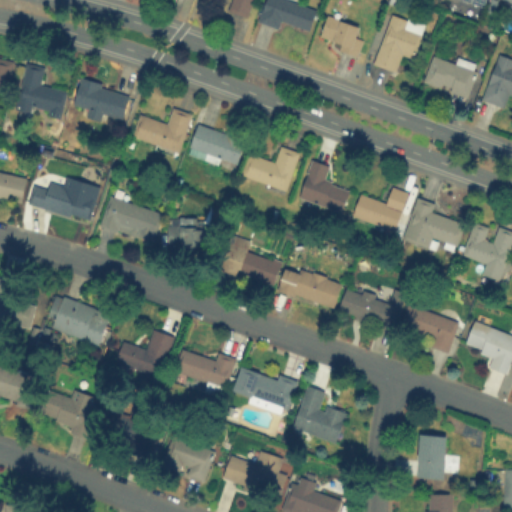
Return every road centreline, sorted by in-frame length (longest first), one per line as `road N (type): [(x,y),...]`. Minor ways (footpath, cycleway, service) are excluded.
road 1 (residential): [(0,231),(511,417)]
road 2 (tertiary): [(0,14),(153,54),(511,185)]
road 3 (tertiary): [(511,156),(66,0)]
road 4 (residential): [(164,511),(0,452)]
road 5 (residential): [(395,372),(379,511)]
